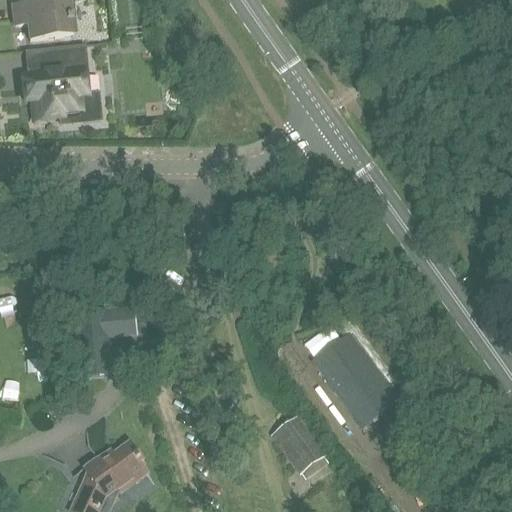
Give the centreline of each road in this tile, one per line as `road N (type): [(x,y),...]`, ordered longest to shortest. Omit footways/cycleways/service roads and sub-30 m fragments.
road 1 (secondary): [(511,376),(322,114)]
road 2 (residential): [(0,167),(245,167),(292,143)]
road 3 (unknown): [(204,511),(147,367)]
road 4 (secondary): [(322,114),(241,0)]
